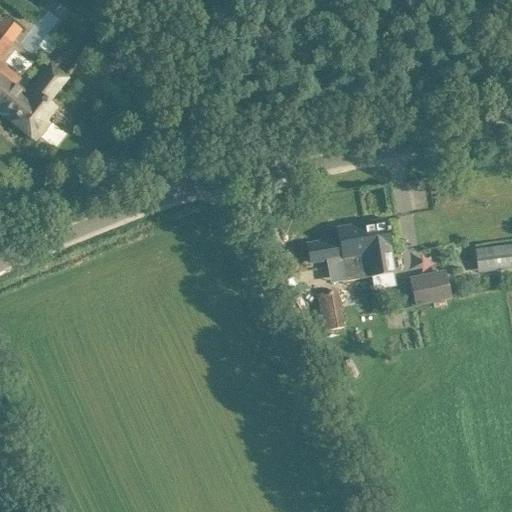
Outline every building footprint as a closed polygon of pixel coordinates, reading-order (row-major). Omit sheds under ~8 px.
[(0,99),(13,110),(14,108),(18,112),(15,116),(16,117),(13,122),(34,139),(47,123),(44,121),(53,108),(46,102),(54,92),(65,79),(67,76),(49,62),(29,85),(23,93),(13,84),(19,77),(0,61),(0,58),(12,44),(0,34),(0,99)] [(370,277),(394,273),(384,220),(361,224),(370,277)] [(361,224),(337,228),(346,280),(369,276),(369,277),(370,277),(361,224)] [(511,245),(474,250),(477,272),(511,267),(511,245)] [(444,270),(408,277),(414,306),(450,299),(444,270)] [(338,292),(315,296),(322,333),(345,328),(338,292)]
